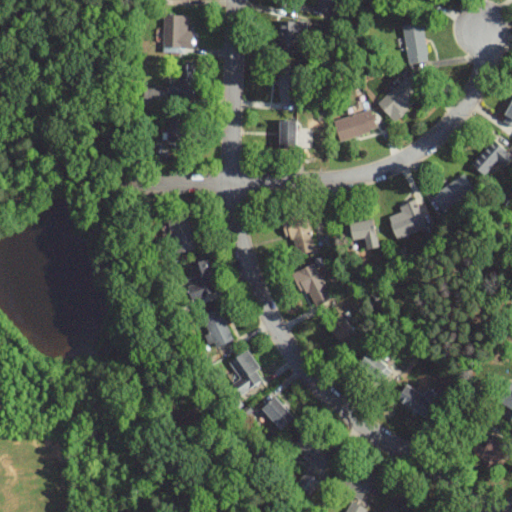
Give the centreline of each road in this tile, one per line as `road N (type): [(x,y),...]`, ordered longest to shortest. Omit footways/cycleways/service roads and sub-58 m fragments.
road 1 (residential): [(494,511),(352,424),(298,370),(264,312),(227,185),(237,0)]
road 2 (residential): [(120,184),(322,183),(378,172),(416,155),(450,125),(486,64),(481,27)]
